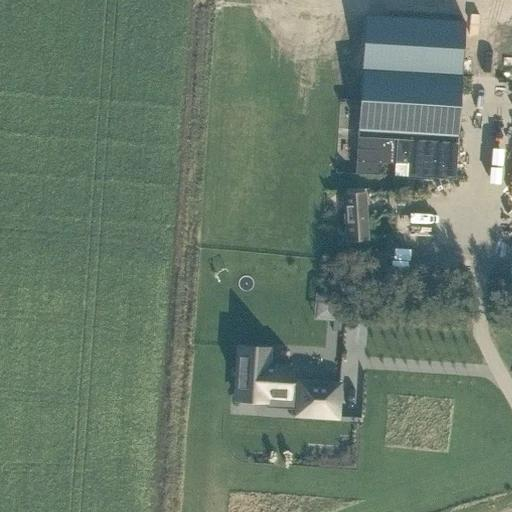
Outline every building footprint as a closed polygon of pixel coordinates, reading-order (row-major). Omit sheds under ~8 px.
[(464,23),(363,17),(357,130),(457,136),(464,23)] [(391,162),(392,139),(356,136),(354,172),(378,174),(379,162),(391,162)] [(457,141),(393,137),(391,173),(455,177),(457,141)] [(364,192),(344,193),(347,240),(367,239),(364,192)] [(239,347),(235,400),(265,402),(266,396),(289,398),(289,397),(297,398),(296,414),(336,417),(338,385),(298,382),(298,384),(290,384),(291,368),(268,366),(269,349),(239,347)]
